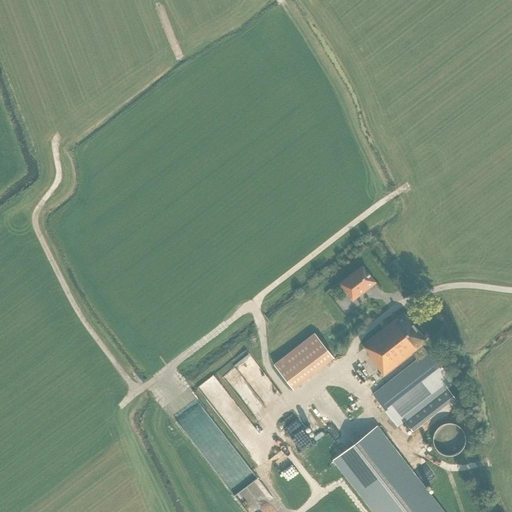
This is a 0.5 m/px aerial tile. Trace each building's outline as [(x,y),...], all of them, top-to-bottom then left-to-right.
[(375,283),(362,266),(339,284),(353,301),(375,283)] [(398,427),(404,421),(412,431),(455,399),(447,388),(454,383),(428,351),(427,352),(422,346),(427,342),(404,312),(361,345),(368,354),(367,355),(383,376),(411,354),(416,360),(372,395),(398,427)] [(332,356),(313,331),(272,363),(291,387),(332,356)] [(240,376),(256,367),(248,353),(232,363),(240,376)] [(219,383),(205,392),(226,422),(235,415),(233,412),(237,409),(219,383)] [(310,439),(321,432),(308,409),(296,415),(310,439)] [(452,422),(449,421),(446,422),(443,422),(440,424),(437,426),(435,428),(433,431),(432,434),(431,437),(430,440),(431,443),(432,446),(433,449),(435,452),(437,454),(440,456),(443,457),(446,458),(449,458),(452,458),(455,457),(458,456),(461,454),(463,452),(465,449),(466,446),(467,443),(467,440),(467,437),(466,434),(465,431),(463,428),(461,426),(458,424),(455,422),(452,422)] [(443,511),(376,424),(331,459),(372,511),(443,511)]
